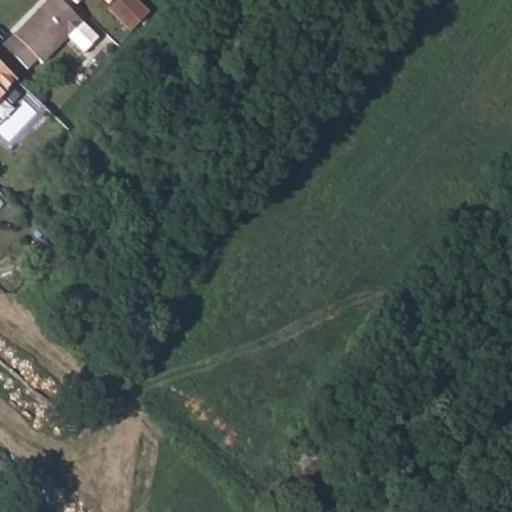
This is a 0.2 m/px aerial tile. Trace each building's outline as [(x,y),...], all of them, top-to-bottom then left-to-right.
[(55,0),(47,0),(12,35),(16,39),(5,49),(23,68),(34,57),(39,62),(64,38),(80,54),(94,40),(78,24),(55,0)] [(67,0),(76,9),(84,0),(67,0)] [(117,0),(106,11),(130,37),(149,17),(133,0),(117,0)] [(12,35),(2,44),(5,49),(16,39),(12,35)] [(0,102),(22,80),(0,59),(0,102)]
